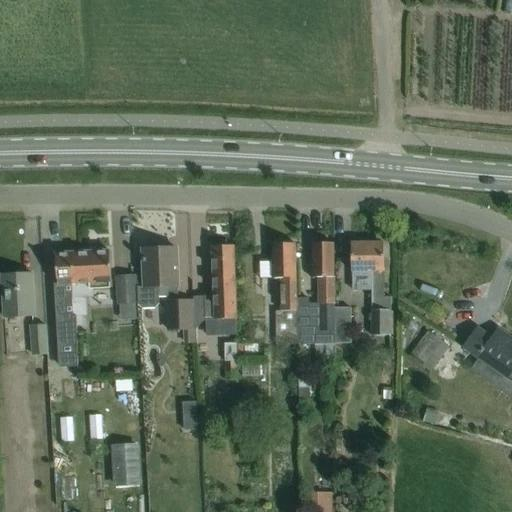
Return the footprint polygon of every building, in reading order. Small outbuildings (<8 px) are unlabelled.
[(318,304),(296,304),(296,345),(311,344),(332,344),(333,344),(333,309),(333,304),(332,263),(332,243),(311,244),(312,264),(312,278),(319,278),(319,287),(318,287),(318,304)] [(383,271),(382,263),(382,243),(350,243),(350,272),(352,272),(353,290),(371,290),(371,338),(390,338),(389,298),(383,298),(383,283),(382,283),(382,271),(383,271)] [(296,345),(296,304),(295,304),(295,264),(294,244),(271,244),(272,262),(259,262),(259,279),(279,279),(280,311),(274,311),(274,345),(296,345)] [(236,320),(233,266),(233,246),(211,247),(212,267),(213,297),(203,297),(204,322),(236,320)] [(167,252),(167,249),(142,250),(143,288),(137,288),(138,306),(142,309),(154,308),(157,304),(157,297),(165,297),(166,332),(183,332),(183,345),(194,345),(193,302),(177,302),(175,248),(174,248),(174,252),(167,252)] [(73,284),(70,284),(71,296),(72,316),(82,316),(80,284),(89,283),(90,288),(111,287),(109,251),(93,252),(94,254),(89,254),(89,252),(77,253),(78,266),(72,267),(73,284)] [(78,266),(77,253),(54,254),(56,285),(55,285),(57,326),(58,349),(59,354),(76,354),(76,316),(72,316),(69,284),(73,284),(72,267),(78,266)] [(34,316),(32,294),(31,274),(1,276),(3,318),(34,316)] [(117,306),(136,305),(134,275),(115,277),(117,306)] [(333,309),(333,344),(350,344),(350,309),(333,309)] [(150,318),(137,318),(138,335),(151,334),(150,318)] [(47,356),(47,350),(46,350),(45,327),(29,328),(31,357),(47,356)] [(475,328),(463,344),(461,347),(504,379),(511,367),(511,340),(496,329),(488,340),(485,338),(486,336),(475,328)] [(23,361),(23,331),(3,331),(3,361),(23,361)] [(427,334),(409,357),(430,373),(448,350),(427,334)] [(235,344),(223,344),(224,361),(235,360),(235,344)] [(264,377),(264,365),(242,365),(242,377),(264,377)] [(195,402),(182,402),(183,430),(196,430),(195,402)] [(435,426),(440,412),(426,408),(422,422),(435,426)] [(309,494),(309,511),(331,511),(331,493),(309,494)]
